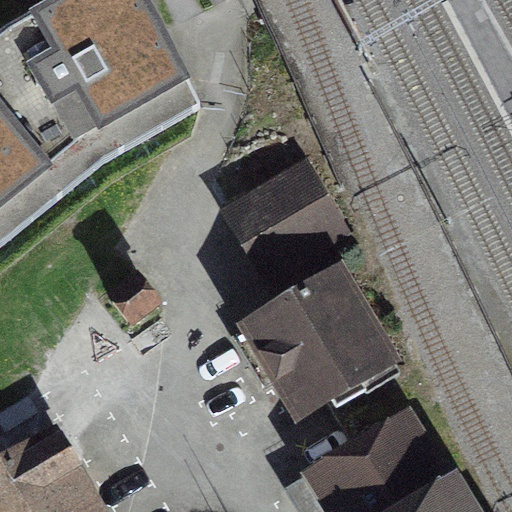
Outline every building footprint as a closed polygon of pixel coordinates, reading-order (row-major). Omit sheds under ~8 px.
[(0,250),(104,165),(204,109),(143,0),(62,0),(16,26),(0,38),(0,250)] [(306,162),(218,212),(263,286),(275,279),(287,299),(336,270),(324,250),(352,234),(306,162)] [(287,299),(236,331),(296,432),(403,366),(343,265),(336,270),(287,299)] [(164,309),(139,277),(107,300),(132,333),(164,309)] [(410,409),(300,478),(322,511),(479,511),(458,476),(451,480),(410,409)] [(108,511),(57,427),(0,460),(0,511),(108,511)]
